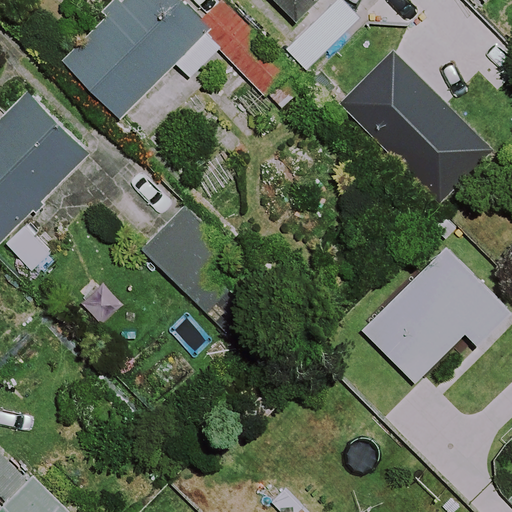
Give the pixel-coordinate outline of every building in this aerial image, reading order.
[(290,69),(250,28),(239,18),(233,24),(216,8),(205,18),(187,1),(186,0),(120,0),(61,60),(142,141),(197,86),(184,73),(212,45),(263,96),(290,69)] [(317,0),(270,0),(294,23),(317,0)] [(475,42),(433,0),(388,0),(368,21),(433,85),(475,42)] [(89,151),(24,92),(0,118),(0,242),(31,271),(51,250),(22,223),(89,151)] [(239,260),(189,207),(143,250),(224,336),(251,310),(220,277),(239,260)] [(511,310),(445,245),(361,331),(414,383),(464,332),(477,345),(511,310)] [(0,509),(0,511),(67,511),(29,473),(23,479),(0,455),(0,500),(4,505),(0,509)] [(302,511),(282,492),(270,504),(279,511),(302,511)]
